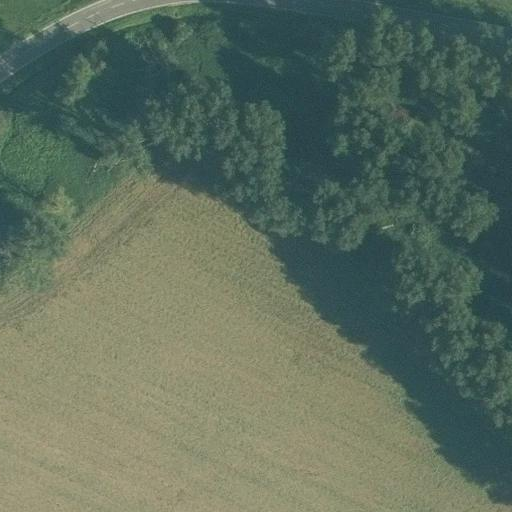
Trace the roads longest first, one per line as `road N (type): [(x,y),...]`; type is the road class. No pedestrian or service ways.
road 1 (secondary): [(511,39),(295,0)]
road 2 (secondary): [(135,0),(90,15),(0,68)]
